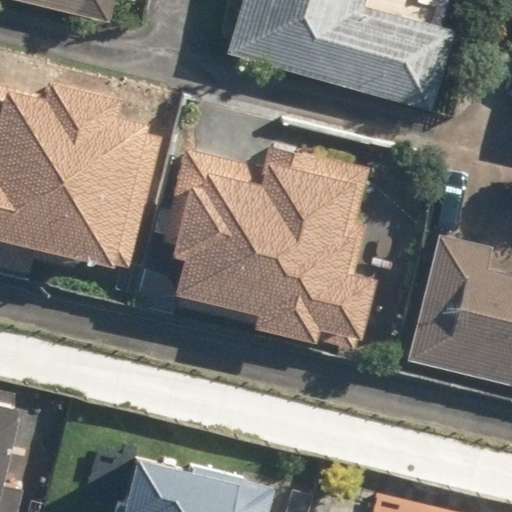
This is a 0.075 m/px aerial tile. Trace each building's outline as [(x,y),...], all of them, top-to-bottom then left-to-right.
[(0,0),(99,22),(103,0),(0,0)] [(355,0),(223,0),(208,51),(419,114),(444,31),(354,5),(355,0)] [(0,94),(0,270),(21,276),(26,254),(110,273),(144,128),(91,116),(96,94),(21,77),(15,99),(0,94)] [(160,263),(149,309),(200,320),(203,308),(233,314),(230,327),(292,340),(294,329),(336,338),(349,279),(322,273),(329,238),(318,235),(327,195),(346,200),(353,169),(305,158),(302,172),(172,144),(147,260),(160,263)] [(511,276),(475,267),(481,244),(424,230),(392,357),(511,386),(511,276)] [(93,511),(210,511),(216,485),(105,461),(93,511)] [(0,484),(0,511),(3,511),(9,486),(0,484)]
